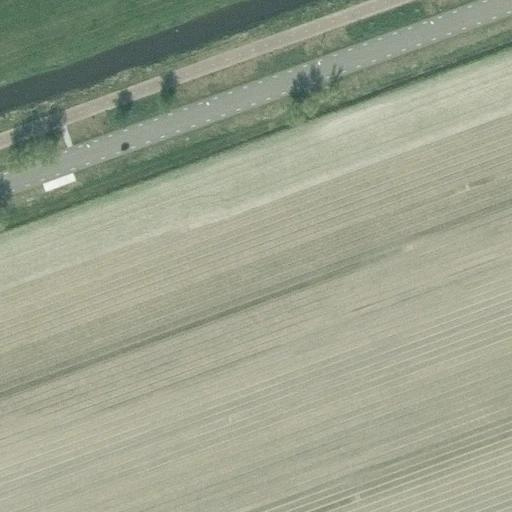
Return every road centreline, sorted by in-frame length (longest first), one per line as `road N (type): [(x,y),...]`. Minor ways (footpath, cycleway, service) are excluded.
road 1 (track): [(0,242),(511,55)]
road 2 (unclassified): [(0,186),(511,3)]
